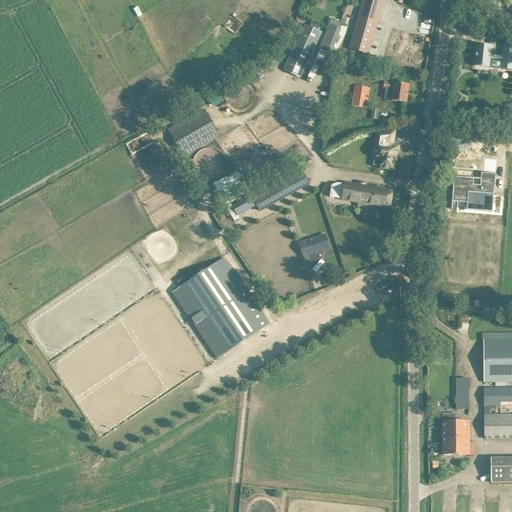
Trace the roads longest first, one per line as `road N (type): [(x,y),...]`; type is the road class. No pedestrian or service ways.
road 1 (unclassified): [(414,511),(415,270),(450,0)]
road 2 (unknown): [(417,254),(327,295),(206,382)]
